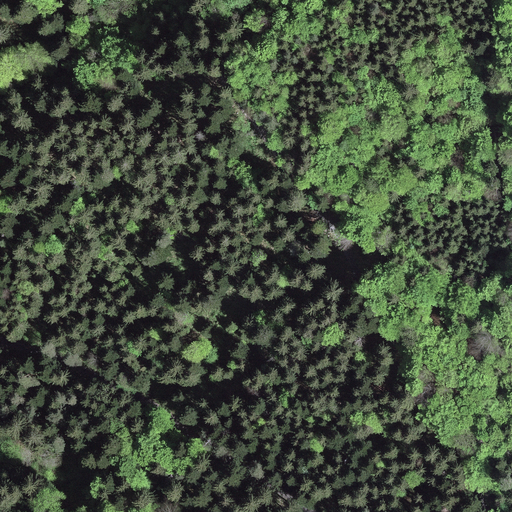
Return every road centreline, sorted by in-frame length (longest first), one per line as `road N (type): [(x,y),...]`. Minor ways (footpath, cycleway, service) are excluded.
road 1 (track): [(491,511),(314,205),(227,83),(226,64),(258,0)]
road 2 (track): [(0,340),(154,406),(310,511)]
